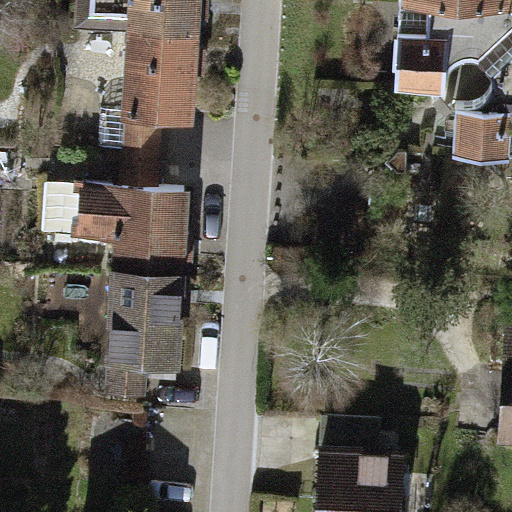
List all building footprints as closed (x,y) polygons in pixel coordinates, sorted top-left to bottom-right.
[(84,0),(83,24),(134,27),(194,30),(195,15),(202,15),(202,0),(84,0)] [(456,0),(400,0),(399,18),(454,23),(456,0)] [(511,0),(456,0),(454,23),(510,25),(511,23),(511,0)] [(454,23),(399,18),(395,80),(445,83),(444,70),(453,55),(454,23)] [(510,25),(454,23),(453,55),(464,50),(480,51),(510,25)] [(127,144),(126,147),(158,149),(160,114),(188,116),(191,69),(199,70),(200,47),(193,46),(194,30),(134,27),(129,107),(102,105),(100,143),(127,144)] [(492,81),(486,92),(511,93),(511,49),(494,64),(492,81)] [(473,99),(457,97),(453,146),(511,149),(511,93),(486,92),(473,99)] [(386,126),(365,126),(366,134),(375,145),(386,135),(386,126)] [(121,232),(118,267),(179,270),(180,254),(187,255),(189,232),(181,232),(184,185),(155,184),(158,149),(126,147),(124,181),(84,178),(84,181),(58,180),(48,188),(47,217),(55,225),(81,226),(81,229),(121,232)] [(398,148),(388,158),(398,169),(406,169),(406,148),(398,148)] [(178,284),(179,270),(118,267),(111,387),(143,389),(145,354),(174,356),(177,310),(185,310),(186,285),(178,284)] [(511,352),(508,353),(503,431),(511,431),(511,352)] [(380,416),(325,413),(319,511),(399,511),(403,451),(378,450),(380,416)]
